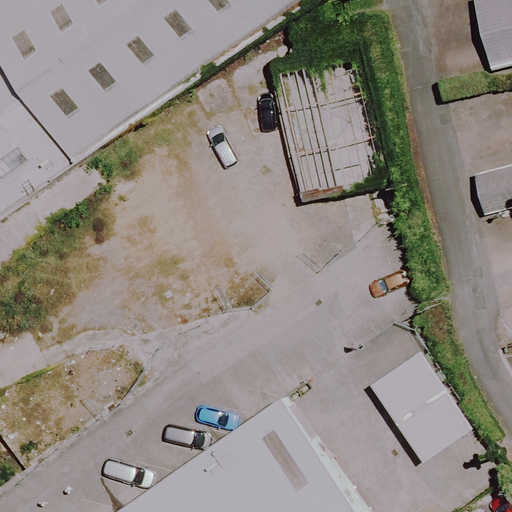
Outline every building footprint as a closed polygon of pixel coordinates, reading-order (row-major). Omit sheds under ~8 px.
[(0,0),(0,218),(117,144),(25,0),(0,0)] [(247,43),(315,0),(41,0),(127,137),(247,43)] [(511,0),(485,0),(474,3),(491,70),(511,64),(511,0)] [(325,47),(251,65),(287,211),(361,193),(325,47)] [(511,239),(511,166),(473,178),(493,245),(511,239)] [(474,431),(424,354),(373,387),(423,464),(474,431)] [(370,511),(286,388),(103,511),(370,511)]
